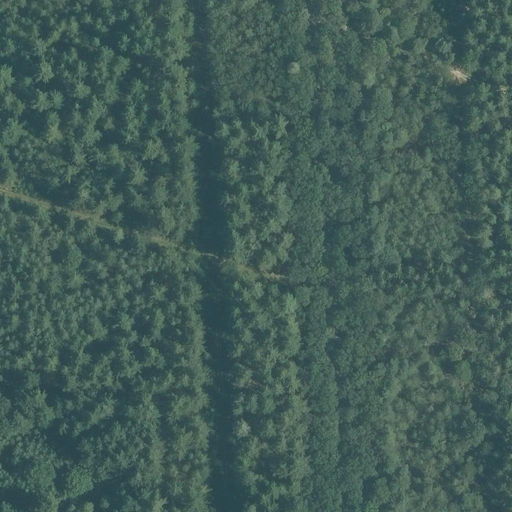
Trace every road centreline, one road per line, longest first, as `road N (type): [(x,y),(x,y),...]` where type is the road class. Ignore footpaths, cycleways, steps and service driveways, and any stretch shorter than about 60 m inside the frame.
road 1 (track): [(485,511),(451,0)]
road 2 (secondary): [(343,511),(310,0)]
road 3 (track): [(227,511),(216,259)]
road 4 (track): [(511,93),(311,18)]
